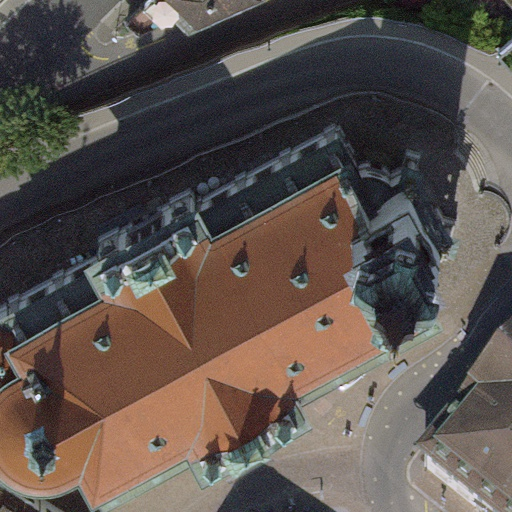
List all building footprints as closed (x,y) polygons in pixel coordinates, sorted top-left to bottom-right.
[(147,0),(130,18),(144,32),(219,0),(147,0)] [(511,0),(464,0),(497,39),(494,41),(511,59),(511,0)] [(347,136),(342,125),(339,126),(337,123),(326,130),(327,132),(294,150),(293,148),(281,154),(282,155),(249,173),(248,171),(237,177),(238,179),(205,197),(203,195),(199,198),(193,189),(172,200),(173,202),(164,207),(164,206),(147,215),(131,223),(132,224),(122,229),(121,227),(100,239),(101,240),(100,241),(104,249),(99,252),(100,253),(67,271),(66,269),(55,275),(56,277),(23,295),(22,292),(11,298),(12,300),(0,306),(0,369),(0,428),(2,432),(6,437),(4,439),(14,448),(16,444),(20,448),(27,451),(34,453),(42,454),(52,453),(53,456),(66,452),(65,450),(73,447),(79,443),(83,440),(85,445),(87,444),(93,454),(91,455),(97,466),(99,466),(102,471),(100,472),(106,483),(109,482),(110,484),(121,478),(120,476),(153,458),(154,460),(166,454),(165,452),(198,434),(199,436),(204,433),(208,441),(209,441),(210,443),(231,431),(230,429),(239,424),(240,426),(254,418),(272,408),(272,407),(280,402),(282,405),(302,393),(301,392),(302,391),(298,383),(303,380),(302,378),(335,360),(337,362),(348,357),(346,354),(380,336),(381,339),(392,333),(391,330),(438,305),(432,292),(430,293),(427,287),(429,286),(424,276),(421,277),(416,267),(421,263),(426,258),(429,253),(429,247),(429,241),(428,235),(437,229),(455,235),(458,220),(446,216),(432,190),(419,167),(423,154),(409,149),(403,167),(393,173),(390,168),(385,164),(381,162),(377,161),(373,161),(365,161),(360,163),(350,142),(348,142),(346,137),(347,136)] [(511,511),(511,369),(425,467),(483,511),(511,511)] [(64,511),(0,470),(0,511),(64,511)]
